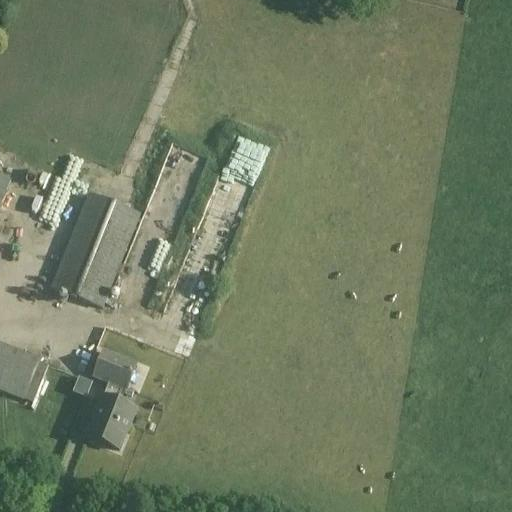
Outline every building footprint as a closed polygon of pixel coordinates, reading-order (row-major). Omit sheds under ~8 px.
[(103,311),(141,217),(89,196),(51,290),(103,311)] [(196,211),(188,232),(219,242),(226,221),(196,211)] [(0,337),(0,382),(23,388),(34,346),(0,337)] [(135,413),(118,406),(134,368),(103,356),(94,379),(108,385),(102,399),(86,440),(119,453),(135,413)] [(91,384),(78,380),(72,395),(84,400),(91,384)]
